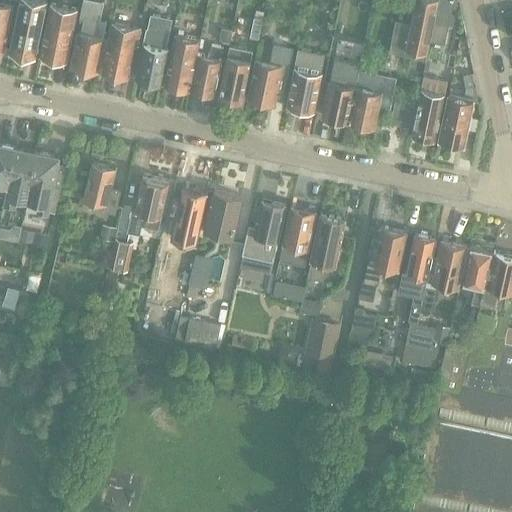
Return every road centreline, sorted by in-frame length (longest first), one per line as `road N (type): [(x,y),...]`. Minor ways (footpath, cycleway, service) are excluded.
road 1 (residential): [(0,92),(499,197)]
road 2 (residential): [(499,197),(502,136),(474,0)]
